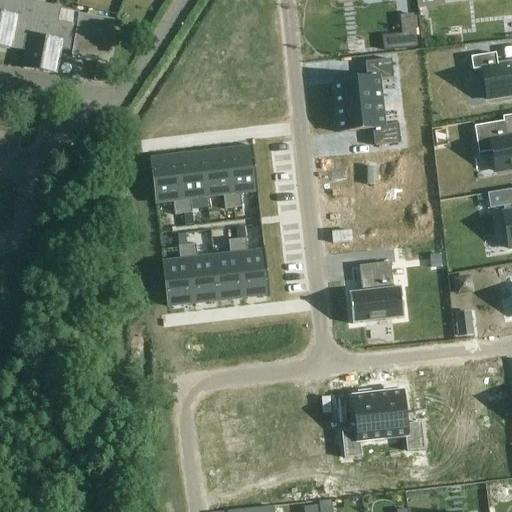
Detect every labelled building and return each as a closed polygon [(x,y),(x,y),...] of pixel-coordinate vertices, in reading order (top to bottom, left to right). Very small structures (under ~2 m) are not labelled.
[(0,0),(0,47),(27,52),(24,69),(56,74),(61,50),(73,52),(72,57),(108,63),(115,21),(79,14),(77,25),(59,22),(62,7),(17,0),(0,0)] [(414,15),(399,16),(401,33),(416,32),(414,15)] [(496,55),(471,59),(473,71),(482,70),(487,101),(511,96),(511,64),(498,67),(496,55)] [(334,90),(330,90),(331,102),(335,102),(336,109),(381,104),(379,81),(393,79),(391,60),(365,63),(367,80),(333,84),(334,90)] [(337,116),(333,116),(334,128),(338,128),(339,134),(372,130),(374,147),(400,144),(398,125),(384,127),(381,104),(336,109),(337,116)] [(503,123),(474,128),(478,155),(492,153),(495,172),(511,169),(511,136),(507,138),(504,122),(503,123)] [(252,148),(227,151),(233,209),(242,208),(241,201),(240,194),(258,192),(252,146),(251,146),(252,148)] [(227,151),(202,154),(207,198),(223,196),(225,210),(233,209),(227,151)] [(202,154),(177,157),(183,215),(192,214),(190,200),(207,198),(202,154)] [(177,157),(151,160),(156,204),(173,202),(175,216),(183,215),(177,157)] [(339,205),(391,199),(387,160),(359,163),(361,178),(336,181),(339,205)] [(511,190),(487,195),(490,210),(503,208),(504,214),(503,214),(509,250),(511,249),(511,190)] [(396,238),(391,199),(339,205),(342,229),(366,226),(367,241),(396,238)] [(246,240),(237,241),(244,298),(269,295),(269,298),(270,298),(265,252),(247,254),(246,240)] [(230,256),(214,258),(219,301),(244,298),(237,241),(229,242),(230,256)] [(164,263),(163,263),(168,307),(194,304),(187,246),(178,247),(180,262),(164,264),(164,263)] [(196,246),(187,246),(194,304),(219,301),(214,258),(197,260),(196,246)] [(362,293),(349,294),(352,325),(404,319),(400,288),(393,289),(390,264),(359,267),(360,282),(364,282),(365,292),(362,293)] [(0,284),(0,305),(6,324),(22,319),(10,281),(0,284)] [(475,336),(473,320),(455,322),(457,338),(475,336)] [(384,394),(377,395),(383,441),(405,438),(407,452),(424,450),(421,424),(406,426),(403,392),(396,393),(396,389),(384,391),(384,394)] [(356,431),(341,433),(344,459),(361,457),(360,443),(383,441),(377,395),(371,396),(370,392),(358,393),(359,397),(352,398),(356,431)] [(97,494),(112,499),(116,486),(101,482),(97,494)] [(332,511),(331,501),(318,503),(319,511),(332,511)]
